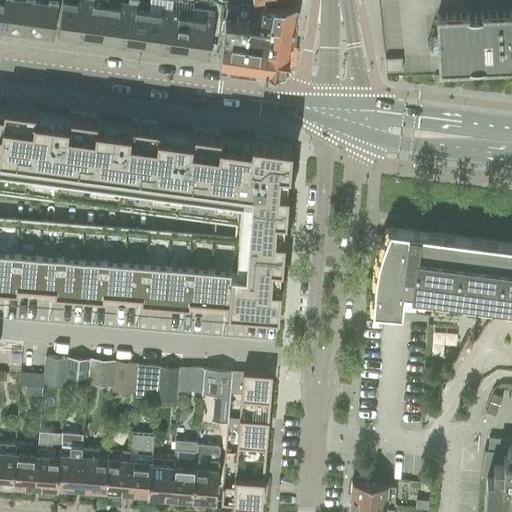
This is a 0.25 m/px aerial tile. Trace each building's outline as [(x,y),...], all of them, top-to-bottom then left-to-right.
[(0,0),(0,28),(6,30),(10,0),(0,0)] [(10,0),(6,30),(29,33),(33,0),(10,0)] [(37,0),(33,0),(29,33),(53,36),(57,3),(37,0)] [(75,39),(79,40),(83,0),(74,0),(75,1),(63,0),(61,0),(57,34),(75,37),(75,39)] [(84,38),(101,40),(106,6),(106,0),(83,0),(79,40),(83,40),(84,38)] [(160,51),(164,51),(170,9),(171,1),(164,0),(150,0),(149,11),(144,46),(161,48),(160,51)] [(268,21),(246,18),(243,34),(289,41),(295,0),(275,0),(260,2),(259,12),(269,14),(268,21)] [(117,45),(121,45),(127,4),(118,2),(117,7),(106,6),(101,40),(118,43),(117,45)] [(126,44),(144,46),(149,11),(136,10),(137,5),(127,4),(121,45),(126,46),(126,44)] [(169,50),(186,52),(191,17),(179,15),(180,11),(170,9),(164,51),(169,52),(169,50)] [(468,13),(456,13),(436,14),(438,68),(470,67),(470,66),(481,65),(481,67),(511,65),(511,74),(511,25),(511,26),(511,11),(479,13),(479,14),(468,14),(468,13)] [(191,17),(186,52),(203,54),(203,57),(208,57),(214,15),(204,14),(203,19),(191,17)] [(243,34),(246,18),(225,15),(218,59),(281,67),(286,64),(289,41),(243,34)] [(385,58),(385,70),(401,70),(401,57),(385,58)] [(0,164),(26,168),(25,176),(59,181),(60,172),(88,176),(87,185),(121,189),(122,181),(150,184),(149,193),(242,205),(240,234),(238,255),(232,255),(231,265),(227,306),(271,309),(277,310),(280,281),(273,281),(275,262),(281,262),(283,235),(277,234),(279,215),(285,215),(287,187),(281,186),(277,186),(278,168),(282,169),(289,169),(291,145),(291,142),(290,142),(285,142),(251,137),(250,143),(222,139),(223,133),(189,129),(188,135),(160,131),(161,125),(127,121),(126,127),(98,123),(99,117),(65,112),(64,118),(36,115),(37,108),(3,104),(2,110),(0,109),(0,164)] [(511,511),(511,242),(388,227),(383,239),(379,251),(376,264),(374,277),(371,308),(401,311),(403,290),(511,303),(511,434),(510,439),(489,437),(487,453),(493,455),(491,474),(485,473),(482,511),(511,511)] [(0,287),(13,288),(17,248),(6,247),(6,249),(0,248),(0,287)] [(17,248),(13,288),(35,290),(37,268),(38,253),(38,252),(27,251),(27,249),(17,248)] [(37,268),(35,290),(56,292),(60,251),(49,250),(49,253),(38,252),(38,253),(37,268)] [(60,251),(56,292),(78,294),(80,271),(81,257),(81,255),(70,254),(70,252),(60,251)] [(80,271),(78,294),(100,295),(103,255),(92,254),(92,256),(81,255),(81,257),(80,271)] [(103,255),(100,295),(121,297),(123,275),(124,260),(124,259),(113,258),(113,255),(103,255)] [(123,275),(121,297),(143,299),(146,258),(135,257),(135,260),(124,259),(124,260),(123,275)] [(146,258),(143,299),(164,301),(166,279),(167,264),(167,262),(156,261),(156,259),(146,258)] [(166,279),(164,301),(186,302),(189,262),(178,261),(178,263),(167,262),(167,264),(166,279)] [(189,262),(186,302),(207,304),(209,282),(210,267),(210,266),(199,265),(199,262),(189,262)] [(209,282),(207,304),(227,306),(231,265),(222,264),(221,267),(210,266),(210,267),(209,282)] [(44,374),(43,378),(64,380),(67,357),(45,356),(45,357),(44,374)] [(67,357),(64,380),(88,382),(88,378),(89,359),(67,357)] [(89,359),(88,378),(113,381),(115,361),(114,361),(89,359)] [(112,385),(112,392),(134,394),(137,363),(115,361),(113,381),(112,385)] [(137,363),(134,394),(156,395),(159,365),(137,363)] [(163,366),(162,385),(178,385),(178,366),(163,366)] [(184,367),(184,389),(201,389),(202,380),(202,367),(184,367)] [(203,367),(201,393),(212,394),(210,420),(227,421),(227,416),(231,370),(203,367)] [(242,370),(239,419),(266,421),(268,421),(268,413),(271,382),(271,373),(270,373),(242,370)] [(26,372),(25,385),(42,386),(43,374),(26,372)] [(227,421),(227,427),(238,428),(235,466),(262,468),(264,468),(264,460),(267,429),(268,421),(266,421),(239,419),(239,417),(227,416),(227,421)] [(59,445),(56,488),(80,490),(83,446),(84,441),(84,434),(60,432),(60,439),(59,445)] [(130,457),(127,493),(150,495),(152,458),(153,453),(154,437),(154,435),(131,433),(131,435),(130,457)] [(174,454),(171,497),(192,499),(195,456),(196,443),(197,441),(175,439),(174,454)] [(0,440),(0,483),(12,484),(15,442),(0,440)] [(15,442),(12,484),(34,486),(38,444),(15,442)] [(195,456),(192,499),(214,501),(219,447),(217,444),(196,443),(195,456)] [(38,444),(34,486),(56,488),(59,445),(38,444)] [(83,446),(80,490),(104,492),(107,455),(107,448),(83,446)] [(152,458),(150,495),(171,497),(174,454),(153,453),(152,458)] [(107,455),(104,492),(127,493),(130,457),(107,455)] [(222,485),(220,501),(261,504),(263,477),(264,468),(262,468),(235,466),(233,486),(222,485)] [(351,480),(349,503),(392,506),(392,504),(393,504),(395,484),(351,480)] [(415,498),(414,508),(427,509),(428,499),(415,498)] [(349,503),(348,511),(391,511),(392,506),(349,503)]
